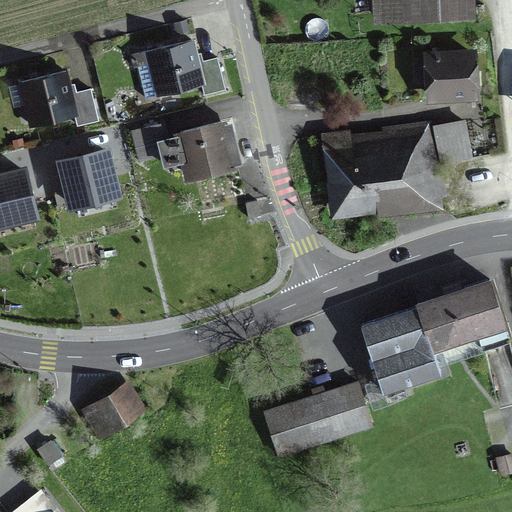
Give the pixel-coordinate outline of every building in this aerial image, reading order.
[(473,24),(471,0),(378,0),(380,28),(473,24)] [(195,41),(147,53),(158,96),(204,85),(207,97),(226,92),(217,59),(200,63),(195,41)] [(477,54),(427,58),(431,108),(480,105),(477,54)] [(69,79),(23,90),(34,133),(76,122),(79,134),(99,129),(91,97),(75,101),(69,79)] [(164,124),(132,132),(139,158),(171,150),(164,124)] [(431,129),(435,160),(471,155),(466,124),(431,129)] [(242,173),(231,127),(180,139),(190,185),(242,173)] [(329,182),(436,168),(435,160),(431,129),(324,142),(329,182)] [(116,193),(105,150),(62,161),(73,203),(116,193)] [(436,168),(329,182),(334,225),(441,211),(436,168)] [(0,221),(34,213),(24,170),(0,175),(0,221)] [(506,330),(490,282),(418,305),(420,311),(433,353),(506,330)] [(433,353),(420,311),(366,328),(387,394),(441,377),(433,353)] [(142,410),(127,387),(89,411),(104,434),(142,410)] [(372,429),(358,387),(266,417),(280,460),(372,429)] [(58,511),(42,492),(17,511),(58,511)]
